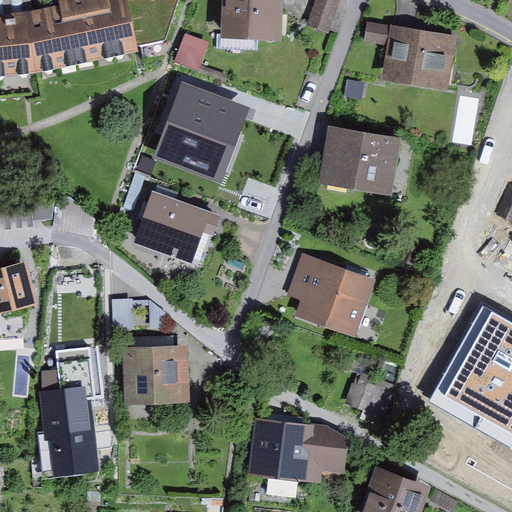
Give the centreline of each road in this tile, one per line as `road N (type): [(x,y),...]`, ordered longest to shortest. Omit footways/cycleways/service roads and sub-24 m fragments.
road 1 (residential): [(229,353),(359,0)]
road 2 (residential): [(496,511),(240,367),(229,353)]
road 3 (residential): [(229,353),(91,245),(72,238),(0,244)]
